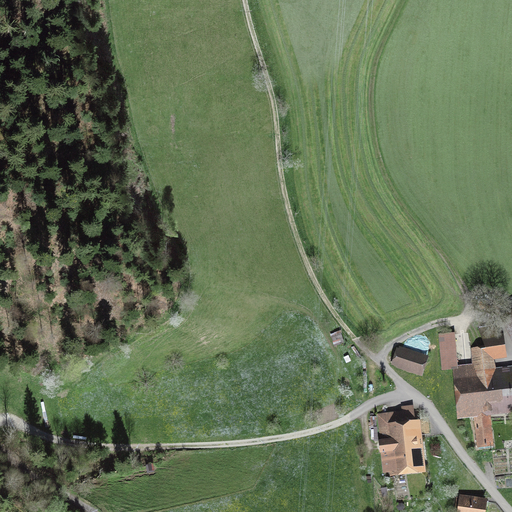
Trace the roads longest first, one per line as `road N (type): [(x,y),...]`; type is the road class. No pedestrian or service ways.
road 1 (track): [(245,0),(271,90),(285,196),(316,285),(348,332),(422,400),(509,511)]
road 2 (track): [(0,418),(83,445),(234,443),(330,426),(381,399),(422,400)]
road 3 (track): [(378,362),(392,342),(469,312),(465,290),(426,233)]
